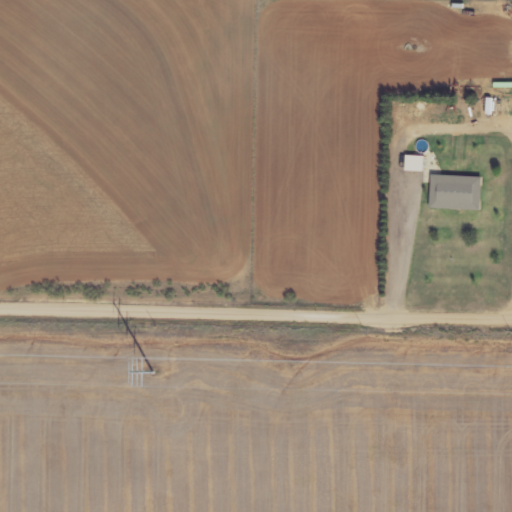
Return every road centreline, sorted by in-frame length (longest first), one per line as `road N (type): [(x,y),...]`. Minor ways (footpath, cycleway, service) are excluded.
road 1 (residential): [(511,316),(0,305)]
road 2 (residential): [(454,315),(440,194),(490,149),(511,86)]
